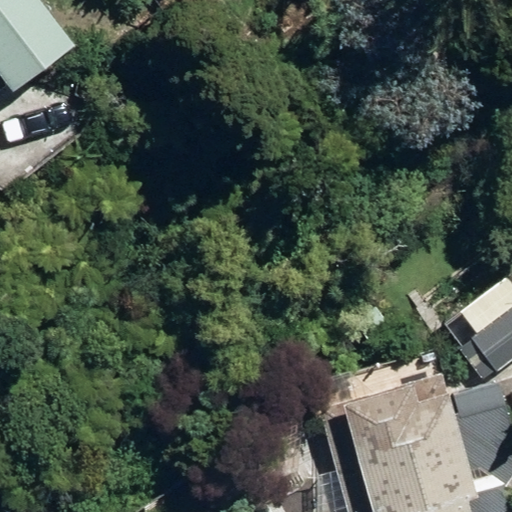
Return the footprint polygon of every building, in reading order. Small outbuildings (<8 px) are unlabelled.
[(0,0),(0,94),(1,96),(62,50),(23,0),(0,0)] [(487,375),(511,357),(511,307),(464,342),(487,375)] [(447,463),(488,492),(504,489),(511,475),(511,437),(507,435),(492,384),(431,401),(447,463)] [(431,401),(430,398),(401,405),(397,390),(313,412),(339,511),(416,511),(452,503),(457,502),(447,463),(431,401)] [(511,511),(511,509),(488,492),(447,463),(457,502),(452,503),(454,511),(511,511)] [(454,511),(452,503),(416,511),(454,511)]
